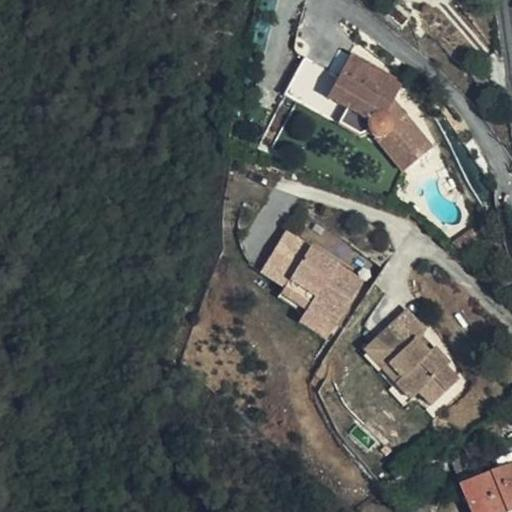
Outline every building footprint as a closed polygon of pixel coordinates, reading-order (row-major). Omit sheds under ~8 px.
[(321,93),(340,107),(357,118),(360,136),(368,142),(378,136),(405,168),(426,148),(387,102),(397,85),(348,53),(321,93)] [(357,118),(340,107),(329,122),(348,137),(360,136),(357,118)] [(398,175),(405,168),(378,136),(368,142),(398,175)] [(476,253),(484,247),(476,228),(460,243),(476,253)] [(254,270),(280,286),(306,303),(300,310),(331,329),(361,281),(280,229),(254,270)] [(306,303),(280,286),(275,294),(300,310),(306,303)] [(402,307),(369,336),(387,356),(382,361),(394,375),(387,382),(403,401),(411,394),(424,408),(453,382),(441,366),(444,364),(430,349),(424,354),(409,338),(416,333),(420,329),(402,307)] [(331,329),(300,310),(292,321),(323,341),(331,329)] [(430,349),(416,333),(409,338),(424,354),(430,349)] [(387,356),(369,336),(356,348),(387,382),(394,375),(382,361),(387,356)] [(449,511),(511,511),(511,495),(511,491),(448,502),(449,511)]
